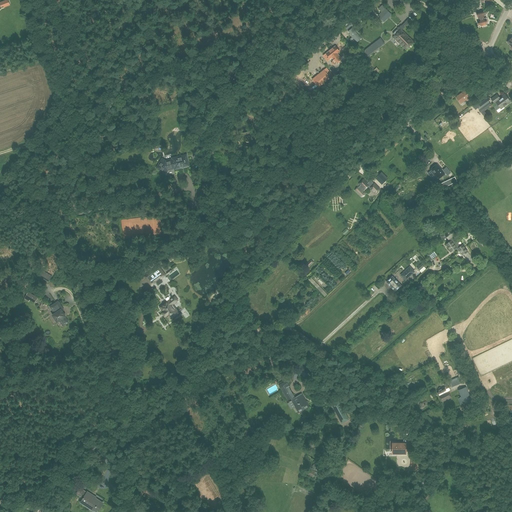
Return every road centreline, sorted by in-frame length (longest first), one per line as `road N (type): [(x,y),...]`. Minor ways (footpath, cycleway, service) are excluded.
road 1 (track): [(0,152),(168,65),(287,44),(357,0)]
road 2 (track): [(229,307),(346,178),(488,51)]
road 3 (unknown): [(109,95),(65,164),(65,183),(82,206),(179,182),(196,122)]
road 4 (track): [(35,509),(86,441),(184,371),(229,307)]
road 5 (track): [(444,447),(438,426),(286,328),(260,330),(229,307)]
